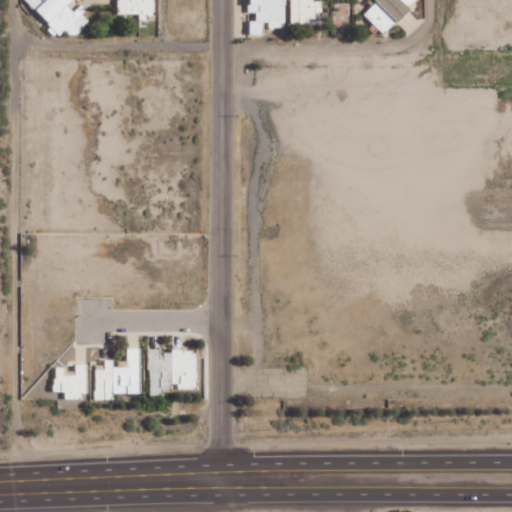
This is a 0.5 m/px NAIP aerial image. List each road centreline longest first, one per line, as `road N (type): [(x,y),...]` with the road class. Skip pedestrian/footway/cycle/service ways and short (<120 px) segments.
road 1 (residential): [(20,489),(16,0)]
road 2 (residential): [(221,482),(220,0)]
road 3 (primary): [(511,462),(281,464),(221,482)]
road 4 (primary): [(221,482),(280,497),(511,494)]
road 5 (primary): [(0,489),(221,482)]
road 6 (residential): [(220,323),(96,322)]
